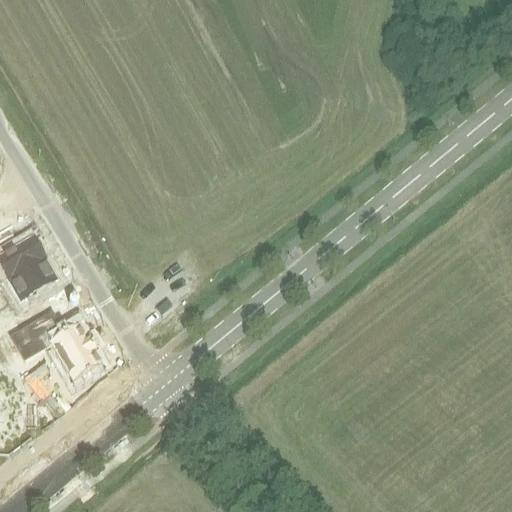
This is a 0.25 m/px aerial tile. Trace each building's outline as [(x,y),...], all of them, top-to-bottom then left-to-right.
[(190,238),(179,252),(187,259),(185,262),(193,268),(207,252),(190,238)] [(0,250),(0,269),(9,284),(44,264),(32,243),(21,249),(5,259),(0,250)] [(44,264),(9,284),(9,285),(21,305),(56,284),(44,265),(44,264)] [(52,316),(10,341),(14,346),(25,365),(51,350),(74,387),(80,383),(82,387),(98,377),(96,374),(102,370),(93,355),(96,353),(96,352),(91,344),(90,342),(86,344),(77,329),(64,337),(52,316)] [(0,441),(3,445),(6,449),(41,420),(23,397),(11,407),(7,410),(4,406),(0,409),(0,441)]
